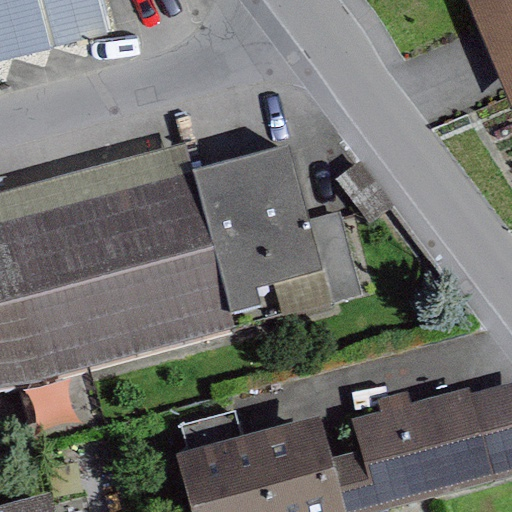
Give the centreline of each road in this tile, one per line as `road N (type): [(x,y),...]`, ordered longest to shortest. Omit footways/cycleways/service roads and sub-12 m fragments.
road 1 (residential): [(0,121),(326,33)]
road 2 (residential): [(326,33),(511,282)]
